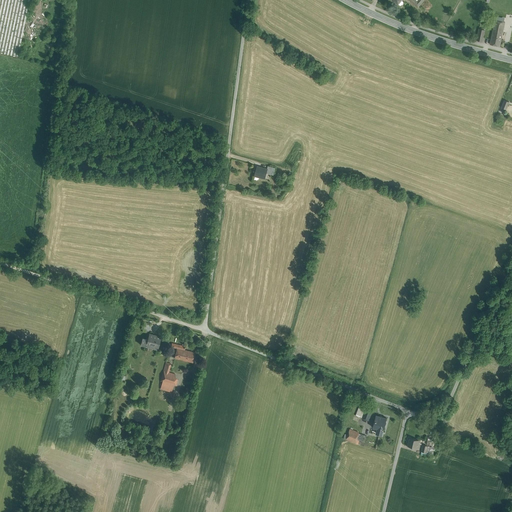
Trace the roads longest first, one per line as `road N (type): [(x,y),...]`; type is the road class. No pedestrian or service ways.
road 1 (track): [(248,0),(204,330)]
road 2 (unclassified): [(511,267),(442,414),(407,410),(383,511)]
road 3 (track): [(407,410),(204,330)]
road 4 (track): [(204,330),(0,262)]
road 5 (secondary): [(511,60),(345,0)]
